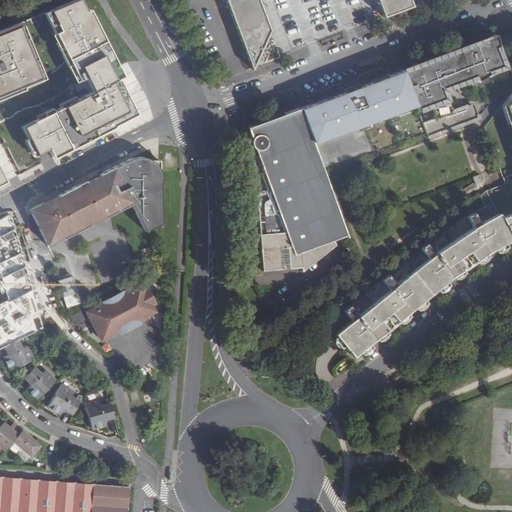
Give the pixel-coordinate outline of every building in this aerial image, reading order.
[(95,94),(27,128),(42,157),(55,150),(59,159),(142,117),(124,81),(129,79),(115,51),(96,12),(92,13),(85,0),(83,0),(49,17),(82,83),(88,80),(95,94)] [(225,0),(251,68),(269,29),(257,0),(225,0)] [(378,0),(384,15),(413,4),(411,0),(378,0)] [(25,24),(0,35),(0,101),(50,80),(25,24)] [(498,43),(495,34),(492,36),(480,41),(475,42),(473,44),(479,42),(486,61),(499,56),(497,51),(498,45),(498,43)] [(432,119),(422,123),(427,137),(478,118),(475,108),(469,106),(450,112),(447,103),(449,102),(442,89),(454,85),(456,88),(504,70),(499,56),(486,61),(479,42),(473,44),(402,71),(417,109),(430,105),(434,115),(432,119)] [(402,69),(299,108),(312,143),(415,104),(402,69)] [(504,70),(456,88),(463,92),(506,76),(504,70)] [(337,237),(346,233),(315,150),(312,143),(299,108),(275,117),(245,128),(250,140),(250,144),(253,147),(252,148),(262,281),(282,279),(279,238),(286,237),(288,240),(287,241),(289,268),(302,267),(302,272),(339,241),(337,237)] [(145,232),(161,224),(159,160),(157,161),(152,161),(151,161),(143,157),(142,157),(140,157),(137,157),(130,158),(98,174),(99,176),(85,183),(85,181),(57,195),(57,197),(44,203),(43,202),(29,210),(47,246),(131,204),(145,232)] [(0,187),(9,183),(0,163),(0,187)] [(18,341),(44,329),(10,215),(0,220),(0,289),(4,303),(0,305),(0,349),(5,347),(18,341)] [(511,219),(504,223),(501,218),(453,249),(449,247),(409,280),(372,312),(333,339),(337,345),(346,355),(364,354),(372,349),(400,328),(421,308),(439,291),(463,274),(511,247),(511,219)] [(143,286),(89,313),(104,341),(119,333),(141,322),(157,314),(154,307),(157,305),(149,290),(146,291),(143,286)] [(104,302),(105,305),(127,293),(126,291),(104,302)] [(76,328),(88,323),(82,311),(71,316),(76,328)] [(141,322),(119,333),(121,337),(144,326),(141,322)] [(18,341),(5,347),(8,355),(3,357),(10,371),(34,360),(27,346),(22,348),(18,341)] [(34,368),(23,378),(30,385),(26,389),(36,400),(55,382),(45,371),(41,375),(34,368)] [(72,414),(79,401),(71,396),(74,391),(61,384),(47,407),(60,414),(63,409),(72,414)] [(114,418),(110,403),(101,406),(99,400),(85,404),(92,430),(106,426),(105,420),(109,419),(114,418)] [(0,446),(4,451),(22,430),(13,423),(10,427),(4,423),(0,427),(0,446)] [(40,445),(22,430),(12,441),(31,457),(40,445)] [(45,470),(52,471),(53,456),(46,455),(45,470)] [(0,511),(129,511),(130,510),(132,488),(95,485),(76,483),(58,482),(40,480),(22,479),(5,477),(0,476),(0,511)]
